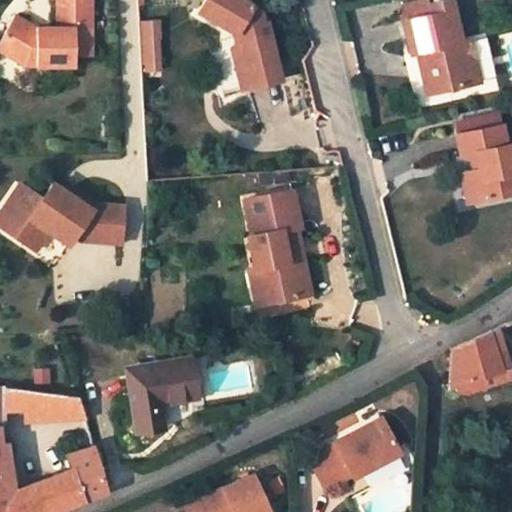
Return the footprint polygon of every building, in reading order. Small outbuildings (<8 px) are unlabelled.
[(34,25),(13,13),(0,35),(0,49),(24,63),(34,63),(73,63),(73,53),(89,53),(89,0),(55,0),(56,24),(34,25)] [(232,30),(236,44),(237,44),(247,83),(277,75),(263,19),(259,20),(256,7),(244,0),(200,0),(195,8),(232,30)] [(428,11),(400,18),(407,51),(413,50),(418,48),(421,62),(418,67),(421,81),(444,76),(446,85),(476,78),(466,36),(457,38),(448,0),(428,0),(425,1),(428,11)] [(425,1),(397,7),(400,18),(428,11),(425,1)] [(155,37),(141,38),(142,61),(156,60),(155,37)] [(237,44),(229,46),(239,85),(247,83),(237,44)] [(444,76),(421,81),(423,90),(446,85),(444,76)] [(499,125),(455,134),(459,155),(468,153),(473,152),(476,168),(471,169),(466,170),(473,199),(511,191),(511,155),(507,157),(504,145),(499,125)] [(473,152),(468,153),(471,169),(476,168),(473,152)] [(466,170),(458,172),(465,201),(473,199),(466,170)] [(72,186),(61,179),(57,185),(68,192),(72,186)] [(118,238),(120,206),(115,201),(93,199),(72,186),(68,192),(57,185),(50,180),(39,196),(17,181),(0,206),(0,225),(24,242),(37,223),(46,228),(66,242),(72,233),(78,237),(118,238)] [(289,188),(241,198),(248,234),(245,235),(252,268),(262,266),(271,299),(309,292),(301,257),(296,257),(292,237),(297,236),(295,226),(298,225),(289,188)] [(46,228),(37,223),(24,242),(33,248),(46,228)] [(50,261),(61,242),(48,235),(37,254),(50,261)] [(297,236),(292,237),(296,257),(301,257),(297,236)] [(262,266),(246,269),(255,303),(271,299),(262,266)] [(501,370),(495,353),(489,332),(450,348),(448,388),(454,386),(501,370)] [(495,353),(501,370),(510,367),(505,350),(495,353)] [(195,394),(189,356),(126,367),(133,410),(159,405),(158,401),(195,394)] [(454,386),(456,392),(466,393),(511,376),(511,373),(510,367),(501,370),(454,386)] [(0,420),(84,415),(78,395),(0,386),(0,420)] [(133,410),(136,430),(162,425),(159,405),(133,410)] [(397,452),(379,417),(332,440),(333,443),(306,456),(322,487),(348,474),(349,476),(397,452)] [(6,439),(0,439),(0,442),(7,491),(13,489),(6,439)] [(92,446),(65,455),(69,467),(13,489),(7,491),(0,442),(0,511),(47,511),(105,490),(92,446)] [(264,511),(267,511),(251,472),(169,506),(171,511),(264,511)]
